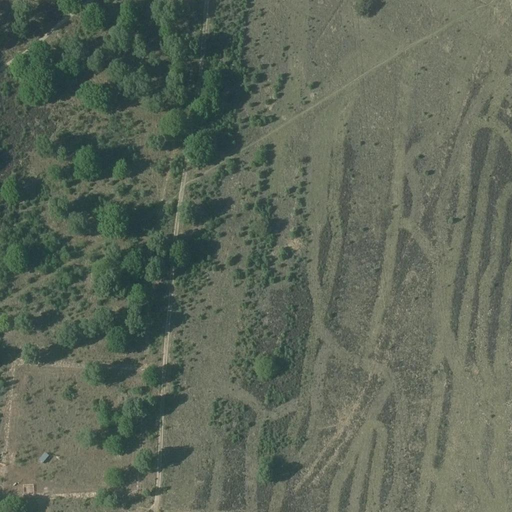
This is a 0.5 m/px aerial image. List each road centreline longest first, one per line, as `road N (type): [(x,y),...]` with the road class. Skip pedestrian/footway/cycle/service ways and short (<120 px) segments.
road 1 (track): [(0,303),(182,184)]
road 2 (track): [(182,184),(205,0)]
